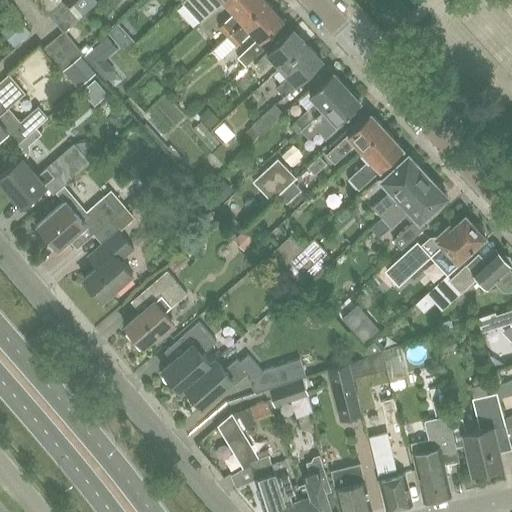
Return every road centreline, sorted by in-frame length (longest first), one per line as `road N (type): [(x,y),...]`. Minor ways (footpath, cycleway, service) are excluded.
road 1 (residential): [(224,511),(0,251)]
road 2 (residential): [(511,215),(311,0)]
road 3 (primary): [(150,511),(0,333)]
road 4 (primary): [(0,379),(109,511)]
